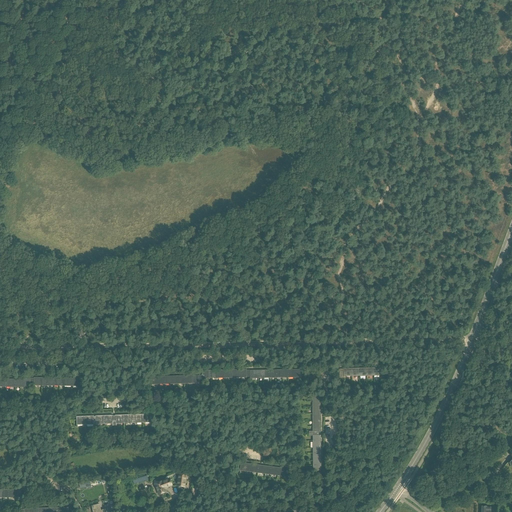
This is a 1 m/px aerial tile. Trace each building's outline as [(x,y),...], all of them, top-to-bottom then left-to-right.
[(344,369),(339,369),(339,377),(344,377),(344,376),(379,375),(379,368),(344,368),(344,369)] [(202,375),(152,376),(152,384),(202,383),(202,380),(206,380),(206,378),(246,377),(246,376),(250,376),(250,378),(301,377),(300,369),(250,370),(246,370),(246,369),(206,370),(206,372),(202,372),(202,375)] [(0,386),(30,387),(30,385),(34,385),(77,386),(77,378),(34,378),(30,378),(30,380),(0,379),(0,386)] [(313,431),(309,431),(309,435),(313,435),(313,471),(321,471),(320,435),(318,435),(318,431),(320,431),(320,396),(313,396),(313,431)] [(93,416),(77,416),(77,424),(93,424),(93,426),(96,426),(96,424),(112,423),(112,425),(116,425),(116,423),(132,423),(132,425),(135,425),(135,422),(151,422),(151,414),(134,415),(132,415),(115,415),(115,416),(112,416),(112,415),(96,416),(93,417),(93,416)] [(64,448),(57,451),(59,456),(70,452),(68,447),(64,449),(64,448)] [(241,463),(240,470),(287,476),(288,469),(241,463)] [(178,473),(176,486),(186,487),(188,474),(178,473)] [(164,478),(154,482),(158,494),(160,493),(162,493),(164,493),(165,491),(166,491),(165,489),(173,486),(170,478),(169,478),(168,476),(164,478)] [(21,489),(0,489),(0,497),(21,497),(21,489)]
